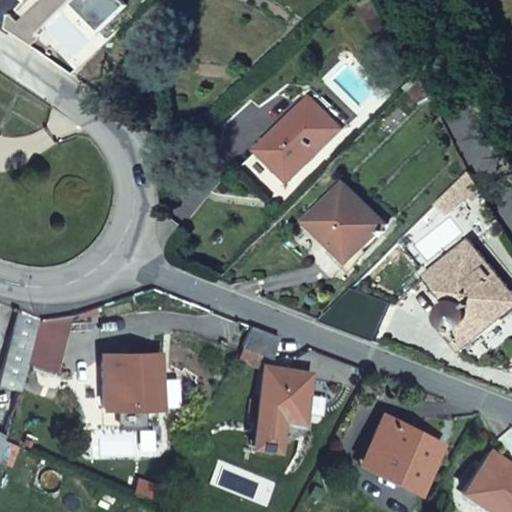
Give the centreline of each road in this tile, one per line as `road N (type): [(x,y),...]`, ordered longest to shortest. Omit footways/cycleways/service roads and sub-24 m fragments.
road 1 (residential): [(113,260),(511,412)]
road 2 (unclassified): [(0,53),(99,121),(127,164),(133,223),(113,260)]
road 3 (unclassified): [(511,206),(400,0)]
road 4 (unclassified): [(113,260),(71,284),(0,272)]
